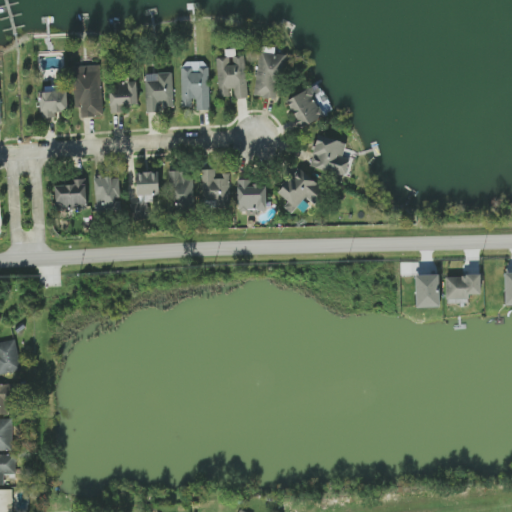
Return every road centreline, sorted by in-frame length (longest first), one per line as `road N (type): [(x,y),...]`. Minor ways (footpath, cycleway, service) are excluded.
road 1 (tertiary): [(0,261),(511,240)]
road 2 (residential): [(0,153),(253,139)]
